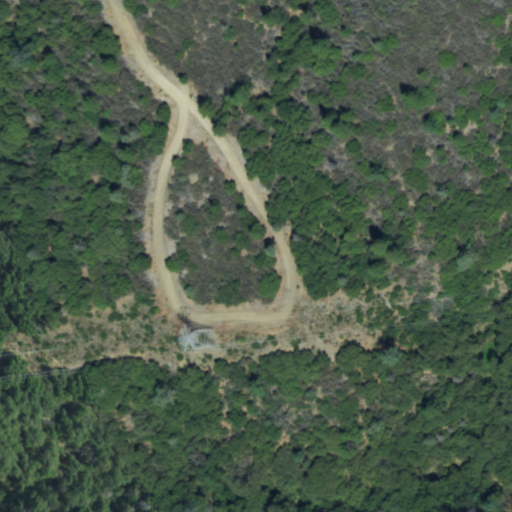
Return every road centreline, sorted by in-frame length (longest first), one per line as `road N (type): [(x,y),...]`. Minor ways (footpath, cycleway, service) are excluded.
road 1 (track): [(220,143),(182,96),(170,123),(153,204),(165,278),(187,301),(268,300),(283,286),(283,252),(220,143)]
road 2 (track): [(182,96),(143,55),(111,0)]
